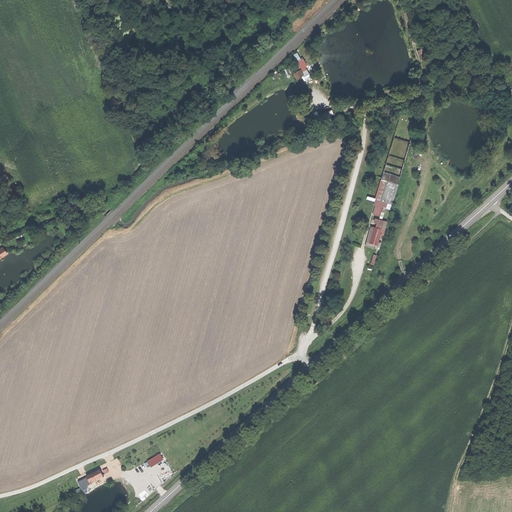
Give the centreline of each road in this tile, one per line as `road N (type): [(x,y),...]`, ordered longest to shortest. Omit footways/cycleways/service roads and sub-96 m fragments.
road 1 (unclassified): [(0,497),(133,441),(287,359),(310,366)]
road 2 (secondary): [(310,366),(511,181)]
road 3 (track): [(307,339),(364,138),(363,112),(327,108)]
road 4 (secondary): [(151,511),(310,366)]
